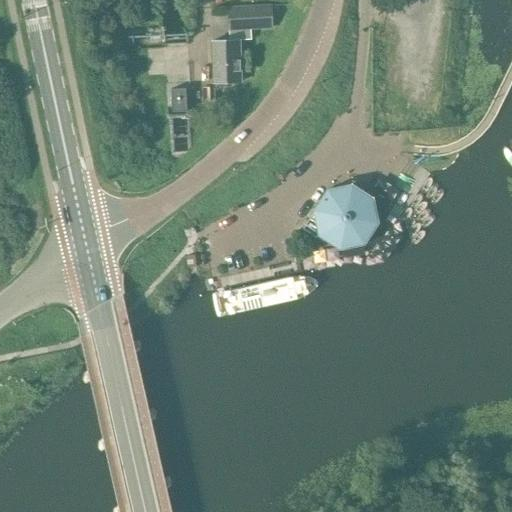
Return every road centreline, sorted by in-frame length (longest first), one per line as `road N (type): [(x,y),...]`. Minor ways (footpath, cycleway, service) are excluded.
road 1 (residential): [(325,0),(314,42),(245,138),(171,198),(85,247)]
road 2 (residential): [(219,249),(273,216),(348,147),(364,0)]
road 3 (primary): [(85,247),(144,511)]
road 4 (primary): [(33,0),(85,247)]
